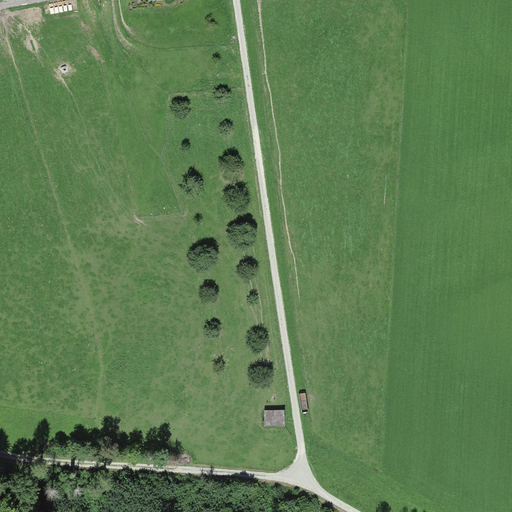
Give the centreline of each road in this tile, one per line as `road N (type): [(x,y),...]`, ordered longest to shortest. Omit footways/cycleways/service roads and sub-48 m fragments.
road 1 (track): [(305,476),(236,0)]
road 2 (track): [(365,511),(305,476),(0,455)]
